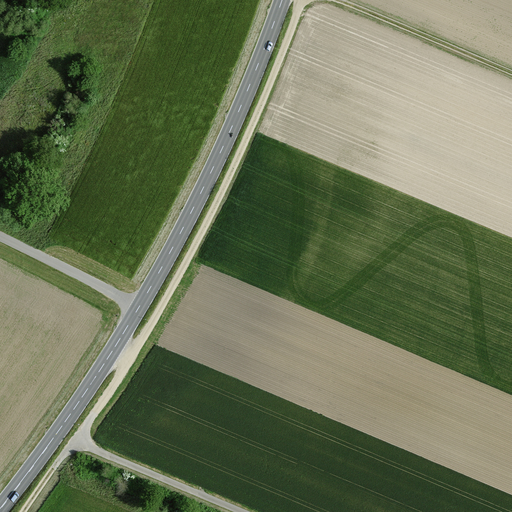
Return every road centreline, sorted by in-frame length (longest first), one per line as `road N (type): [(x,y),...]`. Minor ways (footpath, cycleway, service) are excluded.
road 1 (primary): [(0,508),(72,411),(160,268),(217,160),(282,0)]
road 2 (track): [(130,356),(222,190),(302,0)]
road 3 (track): [(241,511),(75,441),(130,356),(115,346)]
road 4 (track): [(511,72),(340,0)]
